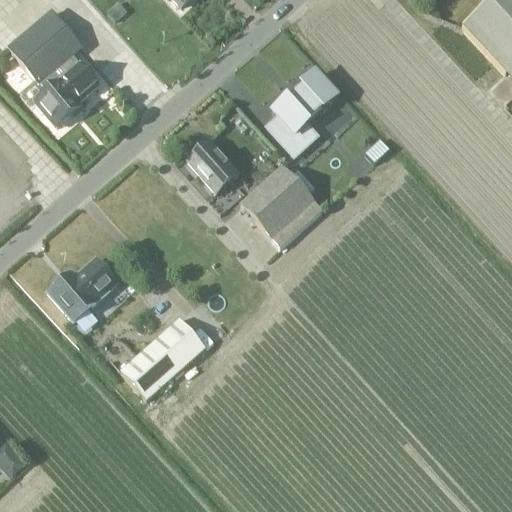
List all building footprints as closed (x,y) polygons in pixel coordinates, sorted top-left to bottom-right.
[(169,0),(180,11),(192,0),(169,0)] [(511,0),(496,0),(462,32),(511,86),(511,0)] [(5,53),(36,89),(36,88),(43,96),(33,104),(56,131),(79,112),(76,108),(98,90),(79,67),(78,68),(71,60),(81,52),(50,15),(35,28),(19,9),(0,25),(0,42),(7,51),(5,53)] [(318,140),(306,128),(307,127),(305,125),(320,112),(321,114),(335,101),(314,77),(300,90),(301,92),(287,105),(285,103),(271,116),(277,122),(266,132),(293,162),(318,140)] [(215,198),(237,178),(207,145),(184,165),(215,198)] [(321,217),(312,206),(280,171),(239,209),(280,254),(321,217)] [(47,296),(46,297),(72,327),(116,289),(94,264),(74,281),(70,277),(47,296)] [(145,406),(203,355),(177,325),(119,376),(145,406)]
